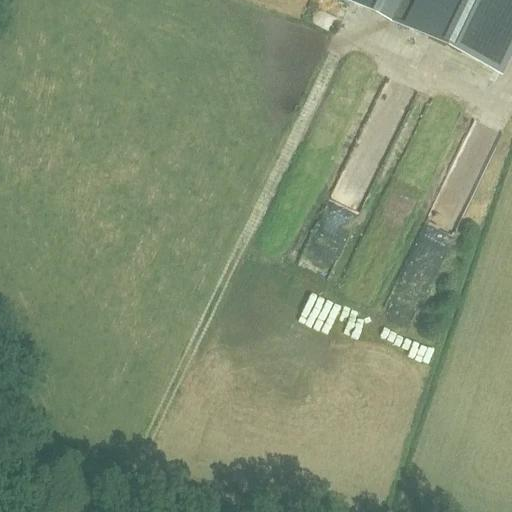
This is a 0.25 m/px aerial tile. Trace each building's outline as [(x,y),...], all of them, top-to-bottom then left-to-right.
[(348,0),(405,27),(417,0),(348,0)] [(511,0),(418,0),(405,27),(500,73),(511,48),(511,0)] [(430,118),(452,131),(461,113),(439,101),(430,118)] [(363,229),(398,136),(374,127),(339,219),(363,229)] [(409,280),(391,317),(414,328),(432,292),(409,280)]
